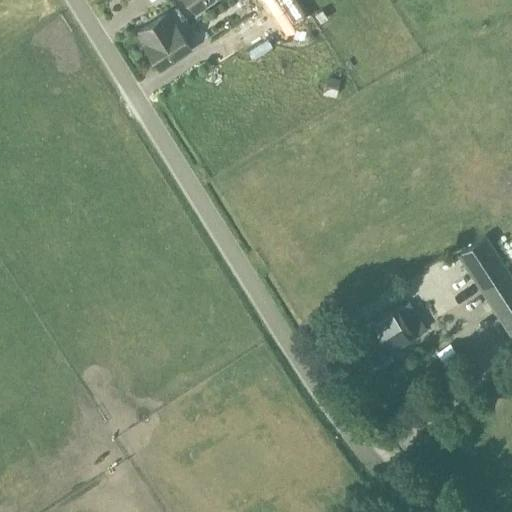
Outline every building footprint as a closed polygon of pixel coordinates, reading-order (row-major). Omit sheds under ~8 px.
[(186,0),(195,12),(211,0),(186,0)] [(308,20),(294,0),(264,0),(275,17),(283,12),(294,29),(308,20)] [(197,14),(208,28),(229,12),(224,5),(217,11),(212,3),(197,14)] [(138,31),(146,44),(144,45),(160,70),(191,50),(175,25),(173,26),(165,14),(138,31)] [(235,35),(244,48),(271,30),(261,17),(235,35)] [(338,80),(328,78),(325,91),(335,94),(338,80)] [(511,336),(511,276),(485,235),(457,254),(511,337),(511,336)] [(487,377),(509,365),(474,302),(452,314),(487,377)] [(413,340),(415,339),(395,308),(354,334),(372,362),(375,360),(378,365),(379,365),(391,357),(391,356),(388,352),(411,337),(413,340)]
